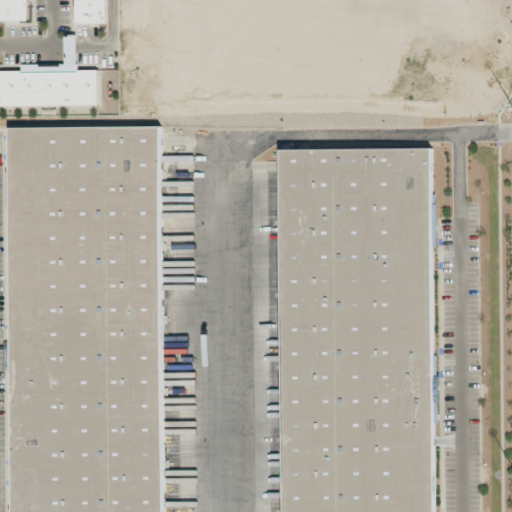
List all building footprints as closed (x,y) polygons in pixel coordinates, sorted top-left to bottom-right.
[(33,0),(0,0),(0,21),(33,21),(33,0)] [(76,0),(76,22),(106,22),(106,0),(76,0)] [(0,71),(1,105),(99,104),(99,69),(78,69),(78,33),(65,33),(66,63),(22,64),(22,71),(0,71)] [(9,129),(9,511),(164,511),(164,129),(9,129)] [(279,511),(279,150),(435,151),(434,511),(279,511)]
